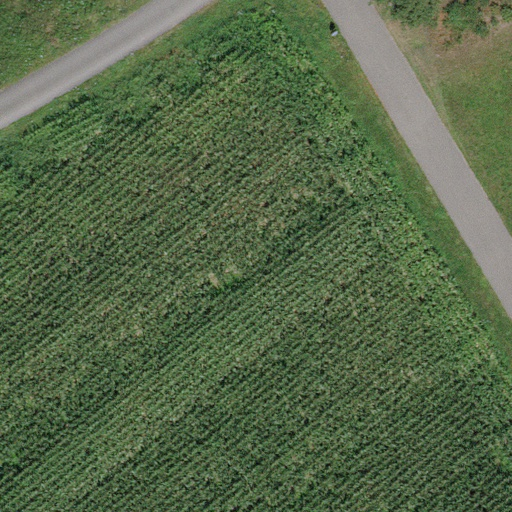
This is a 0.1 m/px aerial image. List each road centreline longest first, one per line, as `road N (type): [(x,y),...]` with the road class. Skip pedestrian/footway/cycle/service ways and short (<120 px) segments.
road 1 (track): [(330,0),(511,289)]
road 2 (track): [(181,0),(0,111)]
